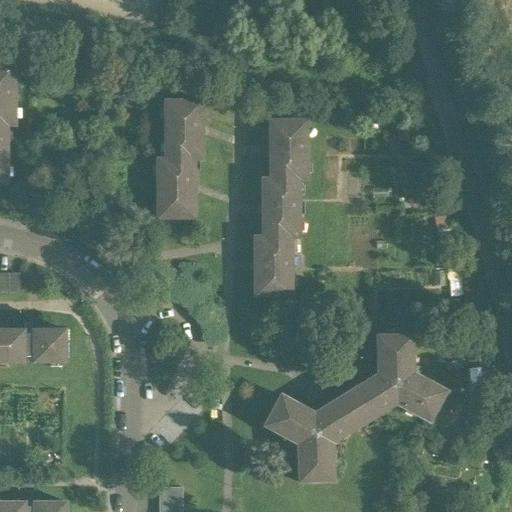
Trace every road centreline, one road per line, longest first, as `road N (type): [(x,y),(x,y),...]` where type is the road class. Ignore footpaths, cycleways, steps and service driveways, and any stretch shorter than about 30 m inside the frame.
road 1 (unclassified): [(511,338),(410,0)]
road 2 (residential): [(121,511),(122,359),(112,316),(90,275),(46,246),(0,236)]
